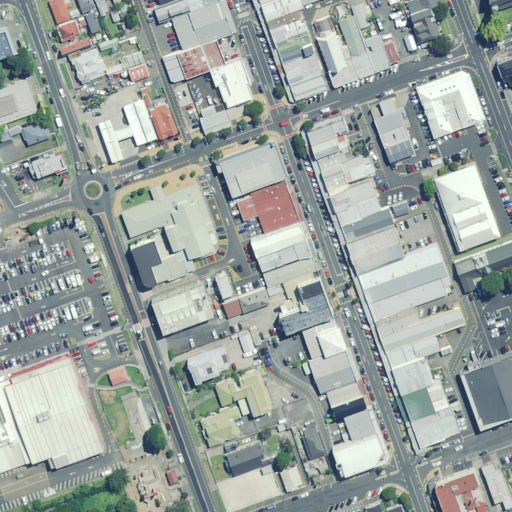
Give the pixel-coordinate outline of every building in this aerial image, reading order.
[(71,5),(69,0),(50,0),(57,22),(70,18),(67,7),(71,5)] [(87,11),(92,9),(96,7),(93,0),(78,0),(84,12),(87,11)] [(95,0),(103,19),(107,17),(105,11),(109,10),(105,0),(95,0)] [(204,0),(174,0),(162,5),(153,8),(159,22),(206,4),(204,0)] [(269,0),(260,3),(265,18),(297,7),(315,0),(269,0)] [(366,0),(354,5),(363,32),(375,27),(366,0)] [(440,4),(438,0),(400,0),(415,39),(433,33),(425,10),(440,4)] [(511,0),(489,0),(493,10),(511,3),(511,0)] [(218,2),(173,19),(185,50),(219,37),(230,33),(218,2)] [(297,7),(265,18),(268,26),(300,15),(297,7)] [(79,15),(77,9),(70,12),(72,18),(79,15)] [(93,13),(92,9),(87,11),(88,13),(85,14),(92,32),(102,28),(97,16),(95,17),(93,13)] [(352,16),(339,20),(352,55),(364,51),(352,16)] [(80,32),(79,29),(82,28),(82,26),(86,24),(84,17),(56,26),(61,41),(70,38),(70,39),(76,38),(75,34),(80,32)] [(286,30),(283,21),(267,27),(274,47),(308,34),(304,24),(286,30)] [(334,26),(320,30),(339,84),(359,77),(351,54),(344,57),(334,26)] [(3,27),(0,28),(0,56),(12,52),(3,27)] [(308,34),(274,47),(277,54),(310,42),(308,34)] [(380,35),(366,39),(378,70),(391,65),(380,35)] [(137,40),(135,36),(126,41),(127,44),(137,40)] [(119,47),(116,37),(99,43),(101,50),(113,46),(114,49),(119,47)] [(219,37),(185,50),(174,54),(183,78),(228,61),(219,37)] [(393,40),(384,43),(391,63),(400,60),(393,40)] [(277,54),(281,63),(314,51),(310,42),(277,54)] [(96,48),(71,57),(81,82),(105,73),(96,48)] [(145,61),(141,51),(127,56),(130,66),(145,61)] [(511,53),(496,59),(507,87),(511,84),(511,53)] [(308,55),(283,64),(289,82),(314,73),(308,55)] [(251,95),(237,59),(210,69),(216,85),(218,84),(226,105),(251,95)] [(130,68),(128,61),(106,69),(108,75),(130,68)] [(468,70),(419,88),(434,137),(481,120),(484,119),(468,70)] [(314,73),(289,82),(294,97),(325,86),(320,71),(314,73)] [(25,75),(0,83),(0,122),(37,109),(25,75)] [(143,98),(146,105),(151,103),(148,92),(151,91),(150,86),(140,90),(143,98)] [(186,87),(176,91),(182,107),(192,103),(186,87)] [(141,99),(123,106),(130,123),(133,132),(138,145),(155,138),(141,99)] [(164,103),(150,108),(160,136),(174,131),(164,103)] [(225,107),(201,117),(205,128),(230,119),(225,107)] [(397,109),(373,118),(388,160),(412,151),(397,109)] [(347,115),(309,128),(314,142),(339,133),(351,128),(347,115)] [(133,132),(130,123),(115,127),(111,116),(99,120),(113,159),(124,155),(118,137),(133,132)] [(39,119),(20,126),(26,144),(51,135),(48,126),(42,128),(39,119)] [(339,133),(314,142),(318,154),(343,145),(339,133)] [(343,145),(318,154),(323,168),(354,157),(348,143),(343,145)] [(280,174),(268,144),(220,162),(232,192),(280,174)] [(61,151),(31,162),(36,176),(67,165),(61,151)] [(354,157),(323,168),(331,187),(368,174),(376,171),(369,151),(354,157)] [(504,232),(479,160),(475,162),(438,175),(464,247),(501,233),(504,232)] [(368,174),(331,187),(343,223),(383,209),(368,174)] [(265,234),(299,221),(284,181),(235,200),(243,220),(258,214),(265,234)] [(154,198),(121,210),(130,235),(160,224),(167,244),(180,240),(185,255),(221,242),(199,182),(165,194),(161,185),(150,188),(154,198)] [(392,205),(395,216),(411,210),(407,200),(392,205)] [(383,209),(343,223),(350,240),(396,221),(391,206),(383,209)] [(249,240),(255,256),(305,238),(299,221),(265,234),(249,240)] [(396,221),(350,240),(360,271),(409,253),(396,221)] [(156,235),(132,243),(144,279),(151,282),(160,280),(154,261),(164,258),(156,235)] [(264,272),(311,255),(305,238),(255,256),(262,273),(264,272)] [(511,240),(456,261),(466,288),(477,284),(475,277),(511,262),(511,240)] [(409,253),(360,271),(377,319),(415,305),(451,292),(433,244),(409,253)] [(164,258),(154,261),(160,280),(190,270),(183,251),(164,258)] [(311,255),(264,272),(269,287),(317,269),(311,255)] [(225,273),(214,277),(222,295),(232,291),(225,273)] [(326,310),(313,274),(293,281),(301,302),(275,311),(281,327),(326,310)] [(205,280),(156,299),(167,329),(216,311),(205,280)] [(264,287),(241,295),(248,312),(271,303),(264,287)] [(243,312),(238,297),(223,302),(229,317),(243,312)] [(415,305),(377,319),(383,336),(422,321),(415,305)] [(422,321),(383,336),(389,351),(436,332),(464,322),(458,307),(422,321)] [(313,358),(347,346),(344,338),(336,315),(302,327),(313,358)] [(250,328),(239,332),(247,352),(257,348),(250,328)] [(436,332),(389,351),(394,366),(427,354),(442,348),(436,332)] [(224,344),(184,358),(192,378),(232,364),(224,344)] [(441,349),(443,355),(453,351),(450,345),(441,349)] [(327,390),(358,378),(353,362),(347,346),(313,358),(310,359),(321,392),(327,390)] [(511,350),(461,370),(481,425),(511,414),(511,350)] [(0,468),(41,454),(48,467),(99,448),(67,354),(0,376),(0,468)] [(427,354),(394,366),(403,392),(437,380),(427,354)] [(109,373),(113,386),(133,379),(129,366),(109,373)] [(260,368),(217,384),(223,399),(243,392),(251,414),(274,405),(260,368)] [(331,403),(363,392),(361,385),(358,378),(327,390),(331,403)] [(437,380),(403,392),(413,417),(451,403),(441,378),(437,380)] [(343,411),(367,403),(365,397),(363,392),(331,403),(335,414),(343,411)] [(133,394),(121,398),(136,441),(125,444),(131,462),(153,454),(139,413),(133,394)] [(343,411),(346,419),(370,411),(369,407),(367,403),(343,411)] [(450,403),(413,417),(423,445),(461,431),(450,403)] [(238,404),(198,419),(207,445),(240,433),(234,417),(242,415),(238,404)] [(346,419),(348,425),(372,416),(371,413),(370,411),(346,419)] [(350,431),(374,422),(373,419),(372,416),(348,425),(350,431)] [(291,427),(288,417),(281,420),(282,424),(278,425),(280,431),(291,427)] [(326,452),(315,422),(303,427),(306,435),(302,436),(311,458),(326,452)] [(353,438),(377,430),(376,426),(374,422),(350,431),(353,438)] [(353,438),(333,446),(338,460),(341,459),(346,473),(383,460),(384,457),(386,454),(377,430),(353,438)] [(259,441),(224,453),(231,475),(266,463),(259,441)] [(280,461),(277,455),(268,458),(270,464),(280,461)] [(273,471),(271,464),(262,467),(264,474),(273,471)] [(303,482),(297,465),(281,471),(288,490),(298,487),(297,484),(303,482)] [(511,500),(499,465),(482,471),(494,503),(502,499),(506,509),(511,506),(511,500)] [(175,468),(167,471),(172,483),(180,481),(175,468)] [(470,470),(432,484),(442,511),(461,511),(488,502),(480,481),(475,483),(470,470)] [(381,502),(365,508),(366,511),(404,511),(401,503),(383,509),(381,502)]
